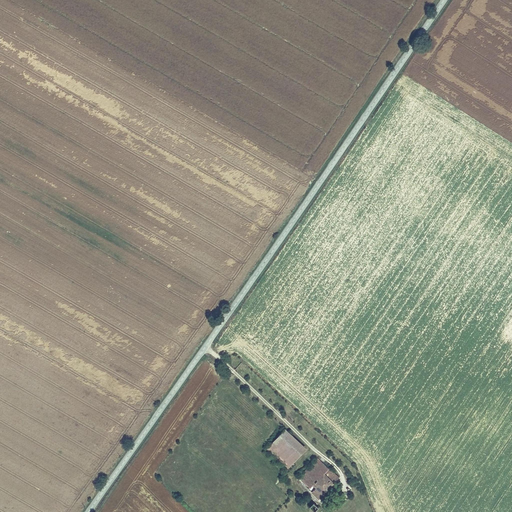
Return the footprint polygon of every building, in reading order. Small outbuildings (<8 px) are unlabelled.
[(271,444),(277,449),(290,434),(285,429),(271,444)] [(273,453),(287,467),(305,448),(290,434),(277,449),(273,453)] [(273,453),(277,449),(271,444),(267,448),(273,453)] [(319,499),(339,478),(318,458),(307,469),(312,473),(304,481),(311,487),(314,483),(318,486),(315,490),(312,492),(319,499)] [(300,477),(304,481),(312,473),(307,469),(300,477)] [(316,511),(320,508),(315,503),(311,507),(316,511)]
